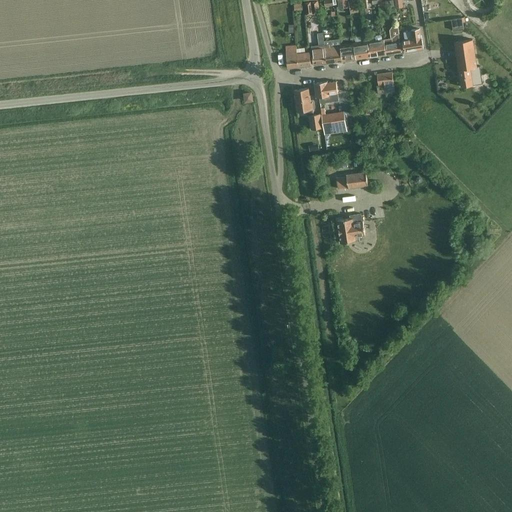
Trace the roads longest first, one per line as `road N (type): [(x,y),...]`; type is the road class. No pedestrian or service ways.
road 1 (unclassified): [(324,511),(275,193)]
road 2 (unclassified): [(257,77),(0,105)]
road 3 (residential): [(430,57),(283,79)]
